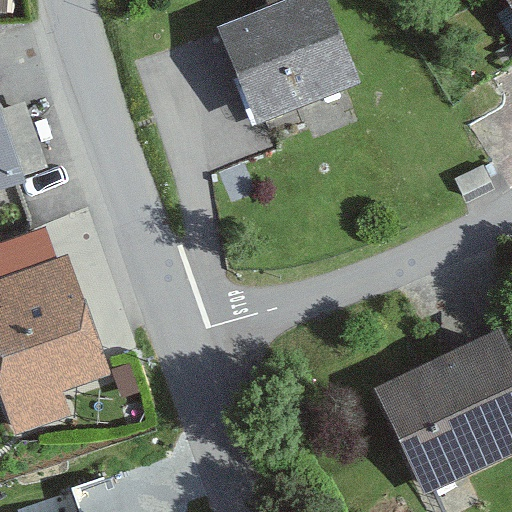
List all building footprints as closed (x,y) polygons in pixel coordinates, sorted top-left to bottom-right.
[(273,0),(280,14),(230,35),(267,124),(362,84),(326,0),(273,0)] [(511,0),(502,0),(511,14),(511,0)] [(0,139),(0,207),(21,201),(0,139)] [(65,263),(0,288),(0,322),(1,327),(0,327),(0,411),(12,445),(69,423),(61,409),(113,383),(65,263)] [(511,393),(493,351),(376,402),(418,499),(511,457),(511,393)] [(92,511),(133,511),(130,502),(92,511)]
